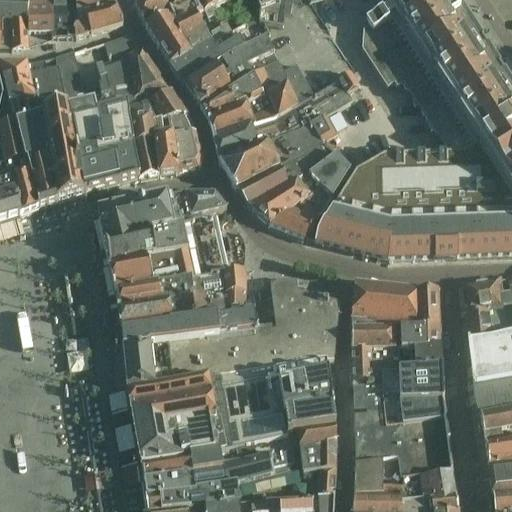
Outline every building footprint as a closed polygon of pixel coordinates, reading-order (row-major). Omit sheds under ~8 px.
[(109,0),(80,0),(81,20),(112,11),(112,10),(109,0)] [(152,0),(134,10),(145,31),(169,19),(174,29),(183,24),(171,0),(161,0),(160,0),(152,0)] [(195,0),(171,0),(183,24),(194,19),(195,19),(203,15),(203,14),(195,0)] [(215,10),(228,4),(229,4),(228,3),(228,2),(227,2),(226,0),(195,0),(203,14),(203,15),(203,16),(204,15),(208,22),(218,17),(215,10)] [(254,0),(260,14),(280,4),(280,3),(278,0),(254,0)] [(302,0),(301,0),(288,0),(280,3),(280,4),(260,14),(258,27),(282,31),(284,19),(289,20),(292,6),(300,8),(302,0)] [(386,266),(435,264),(455,263),(511,261),(511,85),(456,0),(405,0),(363,28),(361,54),(386,93),(393,88),(396,92),(402,88),(447,156),(443,159),(383,162),(355,178),(316,238),(314,248),(355,258),(386,266)] [(0,3),(0,22),(1,23),(11,24),(27,26),(27,37),(51,37),(52,6),(51,6),(30,5),(0,3)] [(51,37),(51,43),(66,43),(66,27),(66,26),(76,27),(76,21),(76,8),(52,3),(52,6),(51,37)] [(120,28),(113,11),(112,11),(76,21),(76,27),(66,27),(66,43),(75,43),(75,44),(118,32),(120,28)] [(169,19),(145,31),(158,52),(202,32),(198,26),(195,19),(194,19),(183,24),(174,29),(169,19)] [(0,35),(0,55),(10,55),(11,24),(1,23),(0,35)] [(10,55),(28,55),(27,37),(27,26),(11,24),(10,55)] [(202,32),(158,52),(169,70),(198,55),(211,47),(231,36),(230,35),(230,36),(226,28),(210,37),(212,40),(208,42),(202,32)] [(198,55),(169,70),(183,90),(184,91),(200,79),(223,65),(222,64),(217,57),(236,45),(231,36),(211,47),(198,55)] [(184,91),(199,113),(250,80),(251,79),(277,66),(273,58),(265,42),(235,56),(222,64),(223,65),(200,79),(184,91)] [(135,111),(140,109),(150,106),(171,97),(142,57),(138,57),(130,46),(121,44),(104,49),(109,67),(110,68),(118,68),(129,66),(134,105),(135,111)] [(73,59),(55,64),(65,102),(83,98),(77,72),(73,59)] [(26,69),(35,104),(39,121),(41,126),(38,127),(40,139),(42,139),(46,154),(49,165),(47,165),(56,207),(84,198),(77,160),(71,126),(55,64),(26,69)] [(110,98),(114,114),(127,111),(127,113),(126,113),(129,150),(136,137),(143,124),(140,109),(135,111),(134,105),(129,66),(118,68),(110,68),(109,67),(102,69),(109,98),(110,98)] [(199,113),(207,127),(262,103),(285,90),(282,85),(286,83),(282,77),(283,77),(283,76),(277,66),(251,79),(199,113)] [(6,106),(7,113),(10,112),(25,167),(26,167),(37,213),(56,207),(47,165),(49,165),(46,154),(42,139),(40,139),(38,127),(41,126),(39,121),(30,123),(25,106),(35,104),(26,69),(0,69),(0,75),(7,105),(6,106)] [(207,127),(213,146),(272,126),(295,112),(296,113),(313,103),(312,102),(313,102),(301,82),(295,70),(283,76),(283,77),(282,77),(286,83),(282,85),(285,90),(262,103),(207,127)] [(351,106),(350,105),(346,98),(358,91),(353,82),(350,78),(321,96),(322,97),(313,102),(312,102),(313,103),(296,113),(295,112),(272,126),(213,146),(218,169),(238,161),(256,154),(265,149),(300,136),(310,130),(337,114),(351,106)] [(186,122),(175,105),(171,97),(150,106),(161,126),(186,122)] [(95,120),(71,126),(77,160),(99,155),(100,157),(106,156),(105,150),(109,149),(107,137),(110,137),(109,132),(102,133),(101,129),(108,128),(106,116),(114,114),(110,98),(109,98),(97,100),(98,105),(101,117),(95,119),(95,120)] [(136,137),(129,150),(113,155),(118,190),(159,186),(152,143),(153,143),(151,130),(159,128),(159,127),(161,126),(150,106),(140,109),(143,124),(136,137)] [(351,106),(337,114),(310,130),(322,150),(336,141),(326,122),(351,107),(351,106)] [(84,198),(118,190),(113,155),(129,150),(126,113),(127,113),(127,111),(114,114),(106,116),(108,128),(101,129),(102,133),(109,132),(110,137),(107,137),(109,149),(105,150),(106,156),(100,157),(99,155),(77,160),(84,198)] [(1,113),(0,116),(0,149),(3,162),(8,185),(9,184),(20,221),(37,213),(26,167),(25,167),(10,112),(7,113),(1,113)] [(162,142),(153,143),(152,143),(159,186),(177,179),(197,176),(201,169),(194,141),(186,122),(161,126),(159,127),(159,128),(160,128),(162,142)] [(151,130),(153,143),(162,142),(160,128),(159,128),(151,130)] [(218,169),(235,195),(283,172),(303,160),(304,161),(322,150),(310,130),(300,136),(265,149),(256,154),(238,161),(218,169)] [(0,226),(20,221),(9,184),(8,185),(3,162),(0,149),(0,226)] [(248,213),(249,213),(285,193),(297,185),(308,179),(333,161),(325,154),(322,150),(304,161),(303,160),(283,172),(235,195),(242,205),(248,213)] [(249,213),(269,230),(291,214),(304,204),(306,202),(318,191),(331,204),(348,176),(333,161),(308,179),(297,185),(285,193),(249,213)] [(304,245),(331,204),(318,191),(306,202),(304,204),(291,214),(269,230),(269,231),(304,245)] [(166,201),(96,216),(103,248),(102,248),(107,273),(187,256),(185,247),(182,231),(192,229),(191,223),(226,215),(213,199),(185,199),(166,201)] [(187,256),(107,273),(111,293),(113,293),(114,297),(177,288),(193,284),(187,256)] [(117,315),(117,316),(244,297),(244,283),(245,273),(210,278),(210,281),(193,284),(177,288),(114,297),(115,299),(118,315),(117,315)] [(511,283),(498,285),(502,314),(511,313),(511,315),(511,283)] [(462,291),(465,320),(502,314),(498,285),(462,291)] [(126,395),(126,396),(171,388),(172,386),(245,378),(275,373),(277,386),(327,376),(325,367),(333,366),(338,308),(332,307),(335,295),(327,293),(318,291),(311,289),(308,300),(296,296),(295,286),(269,289),(274,334),(255,336),(122,354),(126,395)] [(350,355),(399,353),(404,353),(403,333),(395,333),(354,335),(355,289),(352,309),(351,324),(350,335),(350,355)] [(413,294),(355,289),(354,335),(395,333),(403,333),(413,332),(413,314),(413,295),(413,294)] [(436,295),(413,295),(413,314),(437,314),(436,295)] [(117,316),(119,334),(159,329),(165,332),(165,328),(166,328),(167,331),(172,330),(172,327),(226,320),(226,318),(244,316),(244,297),(117,316)] [(465,320),(468,349),(511,343),(511,315),(511,313),(502,314),(465,320)] [(438,331),(437,314),(413,314),(413,332),(421,332),(438,331)] [(120,335),(122,354),(255,336),(252,315),(244,316),(226,318),(226,320),(172,327),(172,330),(167,331),(166,328),(165,328),(165,332),(159,329),(119,334),(119,336),(120,335)] [(439,352),(438,331),(421,332),(422,352),(439,352)] [(403,333),(404,353),(422,352),(421,332),(413,332),(403,333)] [(511,343),(468,349),(473,391),(505,387),(504,386),(511,383),(511,343)] [(440,374),(439,352),(422,352),(404,353),(399,353),(401,377),(440,374)] [(351,388),(374,387),(401,386),(401,377),(399,353),(350,355),(351,388)] [(171,388),(126,396),(128,413),(174,405),(244,393),(277,386),(275,373),(245,378),(172,386),(171,388)] [(441,406),(440,374),(401,377),(401,386),(374,387),(375,402),(394,399),(395,403),(398,403),(399,409),(441,406)] [(261,407),(261,412),(263,418),(282,415),(286,438),(296,437),(334,431),(327,376),(277,386),(281,410),(275,411),(274,404),(261,407)] [(505,387),(473,391),(478,421),(511,416),(511,383),(504,386),(505,387)] [(351,388),(353,424),(404,421),(405,433),(397,437),(399,463),(401,480),(445,477),(437,409),(441,409),(441,406),(399,409),(398,403),(395,403),(394,399),(375,402),(374,387),(351,388)] [(263,389),(244,393),(245,400),(247,406),(266,402),(263,389)] [(174,405),(128,413),(140,473),(223,454),(220,435),(230,433),(228,424),(263,418),(261,412),(240,416),(237,401),(245,400),(244,393),(174,405)] [(511,416),(478,421),(483,449),(511,443),(511,416)] [(353,424),(354,469),(382,466),(397,465),(400,485),(419,483),(420,492),(452,490),(450,477),(445,478),(445,477),(401,480),(399,463),(397,437),(405,433),(404,421),(353,424)] [(296,437),(298,453),(303,452),(335,445),(334,431),(296,437)] [(511,443),(483,449),(487,473),(511,469),(511,443)] [(334,470),(335,445),(303,452),(304,472),(334,470)] [(141,473),(143,488),(219,475),(219,471),(256,463),(258,463),(257,457),(255,458),(253,448),(223,454),(140,473),(141,473)] [(332,511),(333,505),(334,474),(334,470),(304,472),(303,452),(298,453),(301,477),(318,475),(317,507),(266,508),(266,511),(332,511)] [(289,455),(281,457),(284,470),(293,468),(289,455)] [(219,475),(143,488),(145,503),(170,501),(195,498),(195,497),(221,492),(236,490),(286,478),(284,470),(281,457),(258,463),(256,463),(219,471),(219,475)] [(354,469),(352,499),(402,496),(402,491),(400,485),(397,465),(382,466),(354,469)] [(511,469),(487,473),(491,501),(511,497),(511,469)] [(170,501),(145,503),(145,511),(223,511),(238,511),(258,509),(256,488),(236,490),(221,492),(195,497),(195,498),(170,501)] [(420,492),(421,505),(454,502),(452,490),(420,492)] [(298,493),(281,495),(282,504),(299,504),(298,493)] [(352,499),(351,511),(402,511),(402,499),(402,496),(352,499)] [(511,511),(511,497),(491,501),(492,511),(511,511)] [(406,499),(402,499),(402,511),(456,511),(454,502),(421,505),(406,507),(406,499)]
